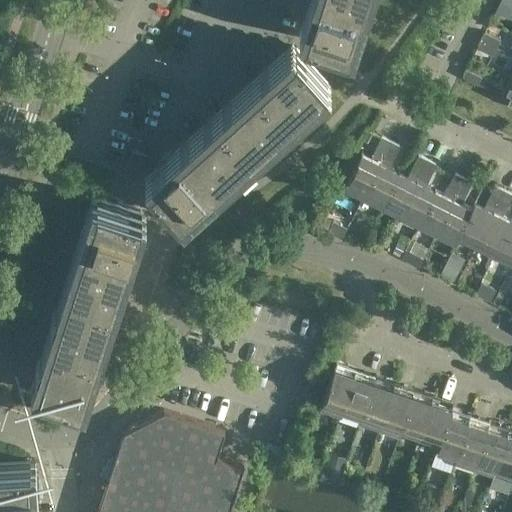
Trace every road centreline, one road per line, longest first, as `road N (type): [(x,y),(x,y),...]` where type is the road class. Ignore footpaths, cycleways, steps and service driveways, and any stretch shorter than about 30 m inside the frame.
road 1 (residential): [(347,258),(348,277),(402,351),(511,390)]
road 2 (residential): [(511,156),(426,115),(487,0)]
road 3 (residential): [(171,332),(219,279),(253,256),(289,249),(347,258)]
road 4 (tertiary): [(62,0),(3,174)]
road 5 (residential): [(347,258),(444,296),(511,334)]
road 6 (residential): [(59,437),(106,408),(171,332)]
